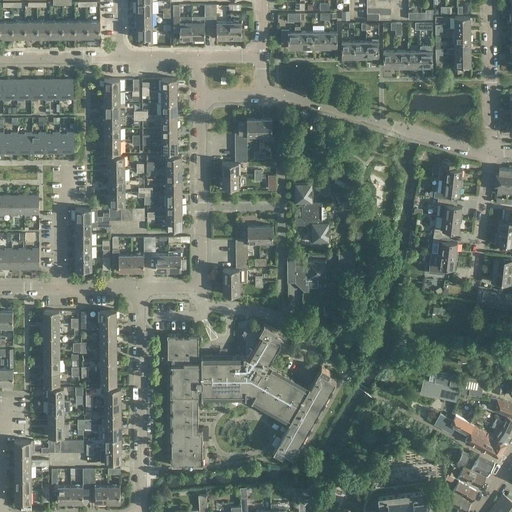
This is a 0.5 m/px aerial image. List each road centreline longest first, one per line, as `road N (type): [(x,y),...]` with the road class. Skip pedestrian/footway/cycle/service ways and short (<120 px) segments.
road 1 (residential): [(139,511),(138,288)]
road 2 (unclassified): [(490,152),(284,95)]
road 3 (unclassified): [(199,287),(197,95)]
road 4 (residential): [(490,152),(492,0)]
road 5 (residential): [(58,289),(59,206),(69,192),(69,169)]
